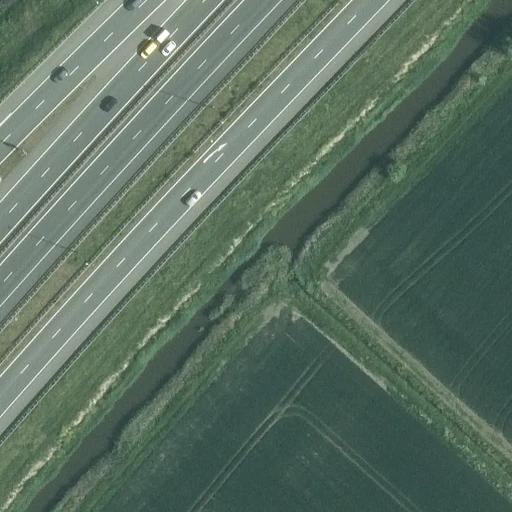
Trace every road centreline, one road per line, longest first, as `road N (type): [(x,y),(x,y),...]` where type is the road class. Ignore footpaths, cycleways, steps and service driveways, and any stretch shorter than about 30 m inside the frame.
road 1 (motorway): [(0,402),(375,0)]
road 2 (motorway): [(0,284),(262,0)]
road 3 (motorway): [(204,0),(0,219)]
road 4 (motorway): [(146,0),(0,148)]
